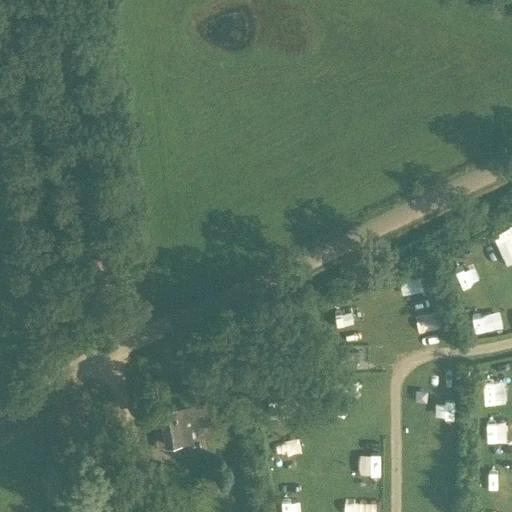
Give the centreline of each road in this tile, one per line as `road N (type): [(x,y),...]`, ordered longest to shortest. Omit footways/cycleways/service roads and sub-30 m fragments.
road 1 (unclassified): [(0,408),(511,161)]
road 2 (track): [(55,0),(128,424)]
